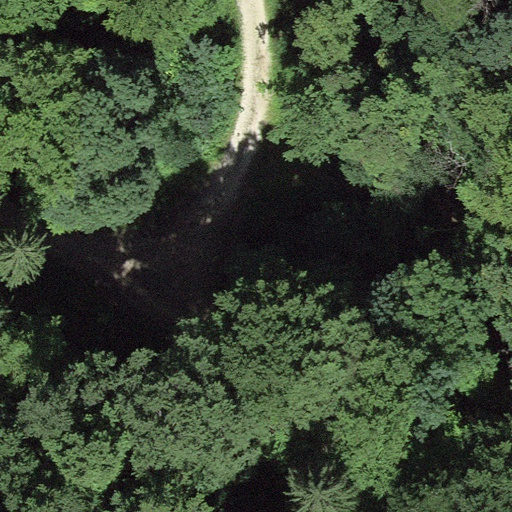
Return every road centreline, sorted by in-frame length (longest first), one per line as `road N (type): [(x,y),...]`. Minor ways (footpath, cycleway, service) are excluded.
road 1 (track): [(356,511),(155,316),(0,235)]
road 2 (track): [(155,316),(235,149),(260,64),(247,0)]
road 3 (track): [(511,291),(235,149)]
road 4 (track): [(359,0),(511,80)]
